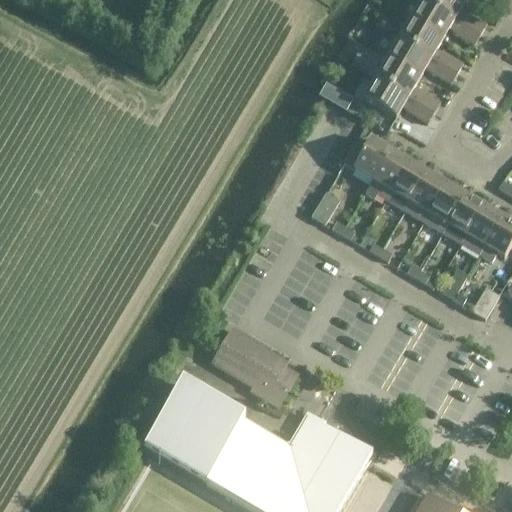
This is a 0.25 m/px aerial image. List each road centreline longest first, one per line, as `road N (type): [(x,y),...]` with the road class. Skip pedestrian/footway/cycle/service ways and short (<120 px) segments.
road 1 (residential): [(511,354),(301,231),(246,319),(486,466),(511,474)]
road 2 (unclassified): [(511,154),(492,176),(444,147),(511,25)]
